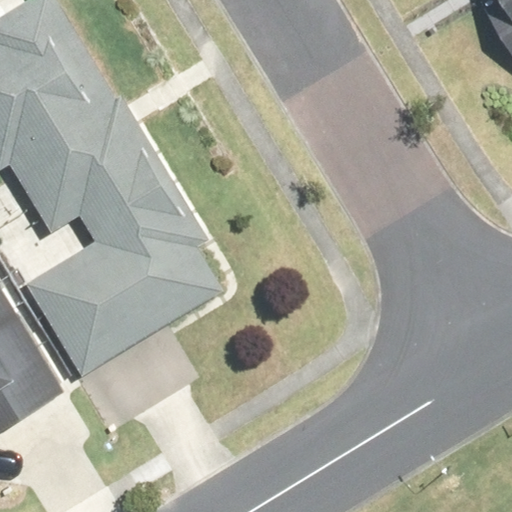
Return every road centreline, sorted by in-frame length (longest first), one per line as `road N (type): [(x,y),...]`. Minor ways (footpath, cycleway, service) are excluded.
road 1 (residential): [(284,0),(505,354)]
road 2 (residential): [(241,511),(505,354)]
